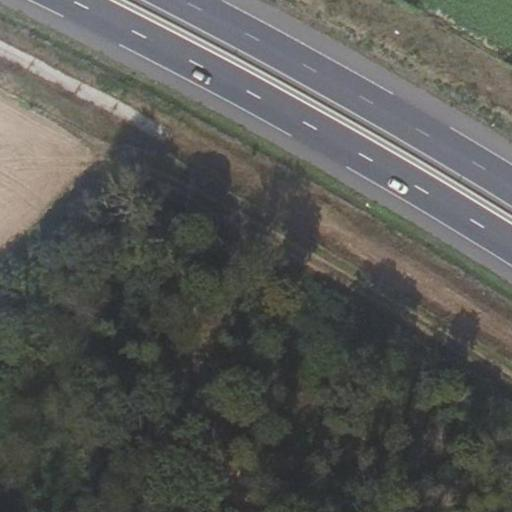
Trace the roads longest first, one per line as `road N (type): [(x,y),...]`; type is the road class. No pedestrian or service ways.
road 1 (motorway): [(71,0),(221,74),(511,244)]
road 2 (motorway): [(511,187),(181,0)]
